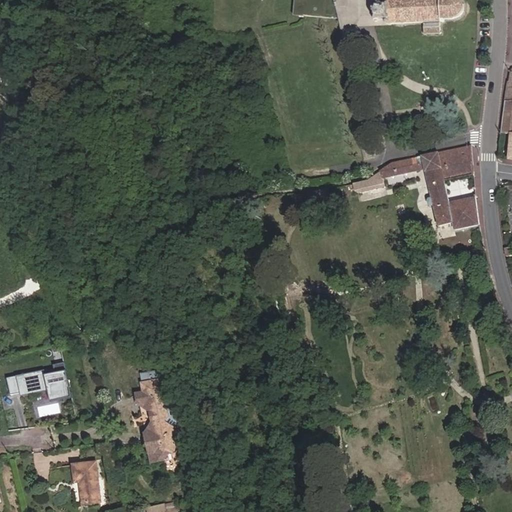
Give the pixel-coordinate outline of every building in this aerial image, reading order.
[(299,0),(299,16),(338,20),(335,5),(324,4),(321,4),(321,0),(299,0)] [(375,4),(373,4),(373,7),(375,7),(375,18),(373,18),(374,20),(375,20),(376,22),(378,22),(378,20),(385,20),(385,23),(388,25),(389,26),(391,25),(391,24),(402,24),(402,25),(405,25),(405,24),(422,24),(425,24),(425,33),(424,34),(426,36),(427,35),(440,34),(440,32),(440,20),(451,20),(454,19),(457,18),(461,16),(464,14),(465,12),(464,12),(465,9),(465,8),(464,6),(465,6),(464,4),(463,5),(461,2),(462,1),(461,0),(460,1),(457,0),(456,0),(387,0),(387,1),(385,1),(384,4),(377,5),(377,2),(375,3),(375,4)] [(511,134),(511,100),(506,101),(501,133),(511,134)] [(456,232),(480,226),(476,198),(450,204),(445,182),(474,176),(472,159),(471,147),(393,164),(368,181),(349,185),(350,191),(355,190),(355,191),(359,190),(360,193),(380,189),(379,185),(383,181),(383,179),(426,170),(439,228),(454,224),(456,232)] [(312,205),(312,206),(330,201),(327,190),(309,194),(311,202),(312,205)] [(45,372),(7,380),(11,397),(24,394),(25,397),(48,393),(50,404),(71,400),(63,364),(53,367),(55,376),(46,378),(45,372)] [(159,375),(140,378),(142,394),(137,394),(131,395),(133,406),(138,406),(140,417),(144,416),(145,423),(141,424),(143,436),(139,436),(141,447),(145,446),(147,445),(150,463),(166,460),(176,451),(172,430),(176,425),(173,407),(166,401),(162,383),(161,384),(159,375)] [(96,463),(75,466),(76,481),(83,481),(84,506),(100,505),(96,463)] [(84,506),(83,481),(76,481),(73,481),(74,506),(84,506)]
